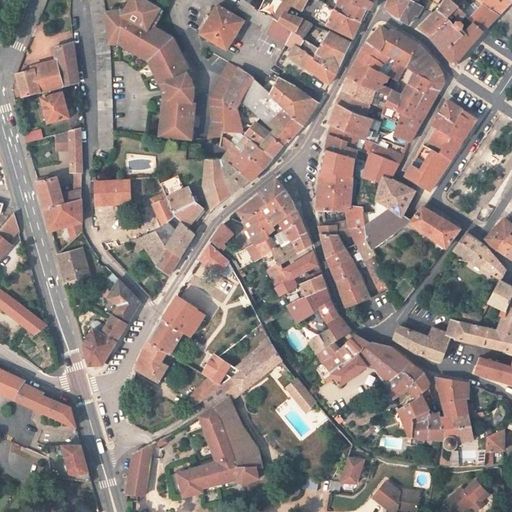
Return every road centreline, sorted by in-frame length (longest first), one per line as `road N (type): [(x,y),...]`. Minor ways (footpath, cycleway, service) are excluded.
road 1 (residential): [(76,0),(91,109),(91,236),(156,311)]
road 2 (secondary): [(0,108),(81,384)]
road 3 (residential): [(382,338),(355,326),(325,270),(298,144)]
road 4 (residential): [(298,144),(215,218),(156,311)]
road 5 (residential): [(455,75),(397,174),(435,201)]
road 6 (residential): [(465,225),(382,338)]
